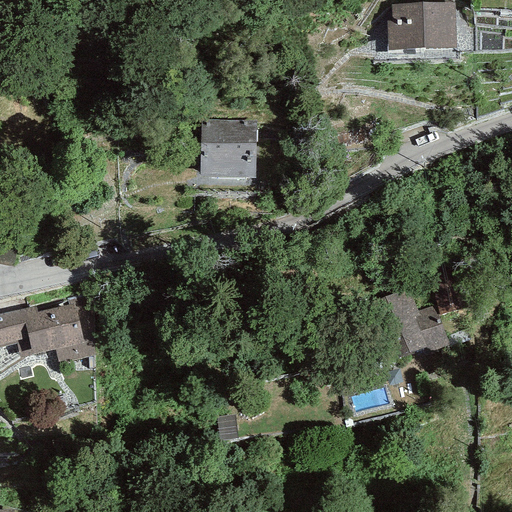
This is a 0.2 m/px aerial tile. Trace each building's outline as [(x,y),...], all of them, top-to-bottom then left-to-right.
[(34,6),(0,0),(0,32),(29,37),(34,6)] [(387,27),(388,57),(456,55),(454,0),(427,0),(427,8),(391,9),(391,28),(387,27)] [(203,122),(201,187),(255,189),(257,124),(203,122)] [(362,130),(335,134),(337,147),(364,143),(362,130)] [(21,229),(0,224),(0,265),(13,268),(21,229)] [(440,319),(467,313),(455,265),(428,271),(440,319)] [(392,368),(426,355),(410,317),(417,315),(407,291),(369,307),(392,368)] [(35,309),(0,317),(0,349),(16,346),(20,362),(31,360),(32,363),(56,357),(59,366),(94,357),(93,293),(68,301),(70,308),(37,317),(35,309)] [(410,317),(426,355),(427,357),(451,350),(435,308),(417,315),(410,317)]
